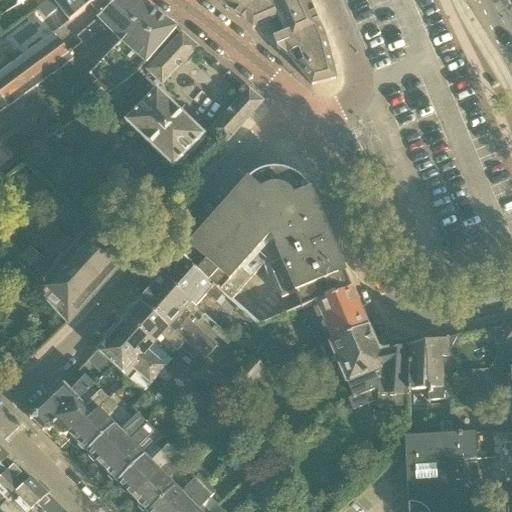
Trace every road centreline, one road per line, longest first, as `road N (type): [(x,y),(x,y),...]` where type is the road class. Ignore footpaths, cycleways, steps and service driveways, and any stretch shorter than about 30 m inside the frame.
road 1 (residential): [(0,406),(75,339),(262,132),(305,116)]
road 2 (residential): [(305,116),(379,291),(398,311),(431,318),(511,301)]
road 3 (residential): [(305,116),(278,81),(173,0)]
road 4 (residential): [(328,0),(359,84),(340,110),(305,116)]
road 5 (residential): [(87,511),(0,422)]
